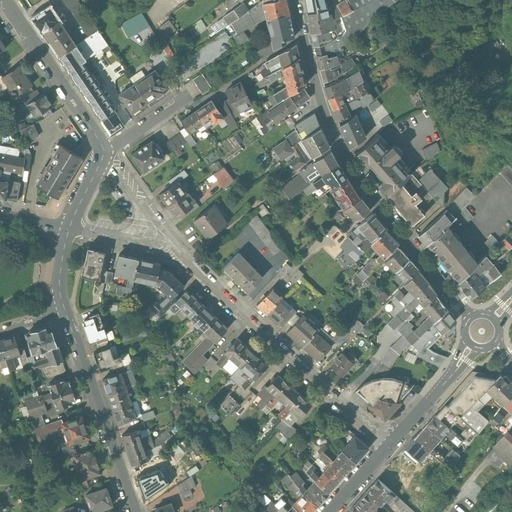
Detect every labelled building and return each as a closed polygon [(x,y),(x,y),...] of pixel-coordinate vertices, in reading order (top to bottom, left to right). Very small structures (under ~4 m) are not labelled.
[(82,6),(77,0),(63,0),(72,13),(73,13),(82,6)] [(264,0),(263,1),(262,2),(266,18),(266,22),(289,16),(286,4),(285,0),(264,0)] [(323,0),(305,0),(306,6),(308,13),(325,10),(323,0)] [(337,40),(324,45),(314,47),(315,52),(316,56),(326,53),(338,48),(354,39),(373,18),(399,0),(345,0),(336,5),(338,8),(331,12),(334,20),(341,17),(345,31),(341,38),(337,40)] [(248,12),(241,17),(247,24),(251,22),(256,16),(259,21),(266,18),(262,2),(248,12)] [(241,3),(223,18),(223,19),(228,26),(241,17),(248,12),(241,3)] [(97,30),(82,6),(73,13),(86,31),(85,32),(88,36),(94,33),(97,30)] [(50,8),(32,20),(41,34),(59,21),(50,8)] [(325,10),(308,13),(309,18),(310,23),(318,21),(318,19),(327,17),(325,10)] [(141,13),(120,24),(128,39),(150,28),(144,17),(141,13)] [(327,17),(318,19),(318,21),(310,23),(311,29),(312,34),(329,31),(327,24),(333,22),(331,15),(327,17)] [(289,16),(266,22),(271,43),(273,50),(286,43),(285,40),(294,38),(292,28),(289,16)] [(341,17),(333,22),(327,24),(329,31),(334,30),(337,37),(337,40),(341,38),(345,31),(341,17)] [(197,34),(207,28),(201,19),(191,25),(197,34)] [(228,26),(223,19),(219,22),(220,23),(217,26),(221,31),(228,26)] [(169,20),(160,27),(167,37),(176,30),(169,20)] [(76,45),(59,21),(41,34),(57,58),(76,45)] [(103,42),(97,30),(94,33),(100,44),(101,43),(103,47),(106,46),(103,42)] [(329,31),(312,34),(313,42),(314,47),(324,45),(324,42),(337,37),(334,30),(329,31)] [(243,34),(235,40),(240,47),(248,41),(243,34)] [(271,43),(258,52),(262,59),(271,52),(273,50),(271,43)] [(114,111),(82,63),(86,60),(76,45),(57,58),(110,136),(123,126),(114,111)] [(296,45),(263,63),(266,69),(279,61),(281,68),(299,58),(297,52),(296,45)] [(342,51),(336,54),(337,57),(338,60),(345,57),(342,51)] [(326,53),(316,56),(318,63),(320,70),(330,67),(339,63),(338,60),(337,57),(333,56),(327,58),(326,53)] [(281,68),(260,81),(263,86),(283,75),(284,82),(302,71),(300,65),(299,58),(281,68)] [(330,67),(320,70),(321,76),(323,83),(343,73),(355,66),(351,59),(340,65),(340,66),(330,70),(330,67)] [(19,67),(12,71),(9,72),(10,73),(2,78),(3,77),(10,87),(9,88),(15,97),(31,86),(19,67)] [(155,70),(134,85),(147,103),(156,97),(157,100),(164,95),(162,93),(163,92),(162,90),(166,87),(155,70)] [(286,87),(272,96),(277,103),(305,85),(304,78),(302,71),(284,82),(286,87)] [(348,77),(324,88),(326,94),(328,99),(352,88),(361,83),(364,81),(358,71),(348,77)] [(211,89),(201,74),(192,80),(202,95),(211,89)] [(240,83),(226,91),(232,103),(237,113),(251,106),(240,83)] [(361,83),(352,88),(328,99),(330,104),(333,110),(357,99),(367,93),(361,83)] [(134,85),(119,95),(121,97),(119,98),(122,102),(120,103),(123,107),(126,105),(132,114),(133,113),(134,115),(141,111),(139,109),(147,103),(134,85)] [(377,86),(369,92),(371,96),(380,90),(377,86)] [(303,88),(290,98),(297,108),(310,98),(307,93),(303,88)] [(37,90),(22,100),(26,106),(27,105),(26,105),(40,96),(37,90)] [(357,99),(333,110),(335,115),(338,122),(350,116),(347,110),(361,104),(362,106),(373,99),(371,96),(369,92),(367,93),(357,99)] [(382,95),(369,105),(375,113),(387,103),(382,95)] [(40,96),(26,105),(27,105),(35,117),(40,113),(41,114),(49,109),(48,106),(51,104),(45,96),(42,98),(40,96)] [(297,108),(290,98),(282,103),(290,113),(297,108)] [(219,113),(211,101),(195,112),(203,125),(206,129),(213,124),(214,125),(223,119),(224,119),(219,113)] [(232,103),(227,106),(227,107),(233,118),(239,116),(237,113),(232,103)] [(267,111),(262,103),(257,105),(262,115),(267,111)] [(290,113),(282,103),(276,108),(283,118),(290,113)] [(366,107),(340,127),(342,132),(344,137),(360,127),(358,125),(362,122),(364,124),(367,122),(365,120),(375,113),(369,105),(366,107)] [(233,118),(227,107),(219,113),(224,119),(223,119),(229,127),(235,123),(233,118)] [(283,118),(276,108),(269,113),(267,111),(262,115),(256,119),(260,124),(269,117),(274,124),(283,118)] [(195,112),(180,122),(187,133),(188,134),(189,134),(203,125),(195,112)] [(473,125),(467,118),(465,120),(461,115),(458,118),(461,123),(463,121),(469,128),(473,125)] [(270,123),(260,130),(264,135),(273,128),(270,123)] [(33,124),(20,131),(25,142),(39,136),(33,124)] [(302,124),(295,130),(298,135),(306,130),(302,124)] [(360,127),(344,137),(347,143),(350,150),(365,139),(360,127)] [(320,129),(301,140),(313,158),(329,148),(325,139),(320,129)] [(183,136),(181,133),(161,146),(167,155),(187,142),(183,136)] [(196,143),(189,134),(188,134),(187,133),(183,136),(187,142),(190,147),(196,143)] [(390,149),(378,135),(358,153),(367,164),(379,177),(383,181),(379,185),(389,195),(401,184),(401,183),(409,176),(394,159),(399,155),(392,147),(390,149)] [(297,156),(291,147),(285,140),(273,149),(281,160),(286,157),(290,161),(297,156)] [(152,141),(132,155),(144,172),(164,158),(152,141)] [(295,144),(291,147),(297,156),(290,161),(284,165),(292,174),(297,169),(306,163),(295,144)] [(435,144),(421,151),(426,162),(439,152),(435,144)] [(58,145),(52,155),(54,156),(36,186),(57,199),(82,159),(58,145)] [(330,151),(299,172),(301,175),(309,186),(323,176),(338,165),(334,158),(330,151)] [(30,155),(24,154),(23,159),(22,167),(29,169),(31,157),(30,155)] [(23,159),(0,155),(0,198),(15,202),(19,184),(10,182),(12,172),(21,174),(22,167),(23,159)] [(278,163),(268,169),(271,174),(281,167),(278,163)] [(511,168),(508,163),(500,170),(509,182),(511,179),(511,168)] [(338,165),(323,176),(313,184),(317,189),(325,183),(329,183),(333,189),(347,179),(343,173),(338,165)] [(223,188),(234,180),(224,166),(213,173),(223,188)] [(448,188),(431,170),(418,182),(425,189),(441,207),(443,206),(444,192),(448,188)] [(187,176),(183,171),(168,182),(171,186),(177,182),(177,183),(187,176)] [(409,176),(401,183),(410,195),(414,192),(417,195),(425,189),(418,182),(411,174),(409,176)] [(301,175),(281,189),(290,201),(307,188),(309,186),(301,175)] [(353,189),(347,179),(333,189),(331,190),(337,199),(336,200),(339,205),(341,204),(344,209),(345,209),(359,198),(353,189)] [(177,183),(177,182),(171,186),(159,194),(168,207),(184,196),(186,194),(177,183)] [(410,195),(401,183),(401,184),(389,195),(387,197),(393,205),(399,212),(405,219),(411,226),(424,216),(419,210),(420,209),(418,207),(418,208),(415,204),(421,199),(417,195),(414,192),(410,195)] [(309,186),(307,188),(311,193),(317,189),(313,184),(309,186)] [(325,195),(319,199),(322,204),(328,200),(325,195)] [(184,196),(168,207),(177,218),(196,204),(193,200),(189,203),(184,196)] [(359,198),(345,209),(344,209),(338,211),(336,209),(331,213),(336,220),(337,222),(340,219),(348,213),(355,222),(370,211),(365,205),(364,202),(360,198),(359,198)] [(262,206),(256,211),(263,220),(270,215),(262,206)] [(226,225),(212,207),(193,220),(208,239),(226,225)] [(465,209),(457,217),(464,226),(473,218),(465,209)] [(438,218),(418,236),(423,241),(426,246),(427,245),(441,233),(447,227),(455,219),(446,210),(438,218)] [(367,239),(362,241),(357,247),(364,253),(365,252),(370,247),(385,231),(386,230),(379,222),(373,214),(357,227),(367,239)] [(282,250),(256,217),(248,223),(274,257),(282,250)] [(348,230),(340,219),(337,222),(336,220),(332,225),(343,235),(348,230)] [(457,239),(455,241),(450,236),(453,234),(447,227),(441,233),(427,245),(430,250),(433,253),(434,251),(437,254),(435,256),(444,267),(447,271),(449,270),(452,272),(450,274),(457,283),(458,284),(471,270),(477,264),(472,258),(469,260),(469,259),(465,254),(468,252),(457,239)] [(333,233),(329,230),(324,235),(328,238),(333,233)] [(388,234),(385,231),(370,247),(379,256),(375,261),(379,265),(396,246),(398,244),(392,238),(388,234)] [(358,238),(356,239),(351,233),(346,238),(348,239),(357,247),(362,241),(358,238)] [(511,240),(507,236),(500,243),(507,250),(511,245),(511,240)] [(491,237),(483,245),(490,252),(498,245),(491,237)] [(357,247),(348,239),(341,248),(351,257),(344,265),(334,255),(328,261),(342,276),(347,271),(364,253),(357,247)] [(399,249),(396,246),(383,261),(387,266),(383,270),(381,271),(383,273),(387,277),(385,279),(387,282),(395,274),(409,260),(403,253),(399,249)] [(105,253),(90,250),(86,253),(81,277),(99,280),(105,253)] [(372,259),(365,252),(364,253),(347,271),(348,271),(335,286),(340,291),(353,277),(361,284),(379,265),(375,261),(375,260),(373,259),(372,259)] [(261,280),(238,255),(221,271),(245,296),(261,280)] [(138,260),(119,256),(114,276),(134,280),(137,264),(138,260)] [(501,274),(486,256),(477,264),(471,270),(485,287),(501,274)] [(409,260),(395,274),(403,281),(399,285),(402,287),(404,286),(419,270),(413,265),(412,264),(409,260)] [(152,263),(141,261),(140,265),(137,264),(134,280),(133,282),(154,287),(155,282),(158,282),(168,272),(151,267),(152,263)] [(287,264),(280,272),(285,277),(292,269),(287,264)] [(419,270),(404,286),(409,291),(404,296),(399,291),(393,297),(396,299),(400,303),(401,301),(403,303),(406,305),(428,283),(423,276),(421,275),(422,275),(419,271),(419,270)] [(471,270),(458,284),(457,283),(457,284),(463,292),(469,299),(485,287),(471,270)] [(299,271),(291,279),(296,284),(304,275),(299,271)] [(183,287),(168,272),(158,282),(162,286),(158,290),(166,297),(170,301),(171,300),(183,287)] [(381,275),(374,282),(380,289),(387,282),(385,279),(387,277),(383,273),(381,275)] [(113,275),(106,274),(104,284),(110,286),(113,275)] [(104,284),(98,283),(96,295),(101,297),(104,284)] [(406,305),(404,307),(409,313),(417,305),(418,301),(424,307),(435,296),(436,295),(432,289),(428,283),(406,305)] [(132,289),(112,285),(110,295),(130,299),(132,289)] [(272,289),(257,306),(268,315),(279,303),(282,299),(272,289)] [(188,295),(185,292),(174,303),(168,309),(174,315),(179,310),(189,319),(203,305),(190,293),(188,295)] [(424,307),(421,310),(429,317),(414,333),(413,332),(406,340),(411,346),(422,335),(447,310),(442,303),(439,300),(435,296),(424,307)] [(166,297),(159,304),(157,303),(150,311),(159,319),(168,309),(174,303),(171,300),(170,301),(166,297)] [(400,303),(396,299),(392,302),(398,308),(403,303),(401,301),(400,303)] [(279,303),(268,315),(278,324),(284,318),(289,312),(279,303)] [(203,305),(189,319),(193,323),(192,325),(196,329),(197,328),(202,333),(216,318),(203,305)] [(399,312),(397,314),(401,318),(399,320),(402,323),(411,314),(409,313),(404,307),(399,312)] [(292,309),(289,312),(284,318),(289,322),(297,313),(292,309)] [(447,310),(422,335),(428,341),(433,336),(432,335),(437,329),(442,334),(455,321),(455,320),(451,315),(447,310)] [(99,314),(92,317),(93,319),(85,322),(86,326),(83,327),(89,342),(94,340),(106,336),(99,314)] [(302,315),(287,333),(303,347),(315,334),(318,330),(311,324),(310,325),(306,321),(307,320),(302,315)] [(363,327),(353,317),(341,329),(351,334),(352,334),(355,335),(363,327)] [(216,318),(202,333),(214,344),(228,329),(216,318)] [(45,328),(29,333),(30,335),(26,336),(32,355),(45,350),(47,358),(50,366),(50,367),(63,363),(58,347),(56,348),(51,331),(47,333),(45,328)] [(341,329),(330,341),(333,344),(334,344),(338,348),(351,334),(341,329)] [(426,349),(442,334),(437,329),(432,335),(433,336),(428,341),(423,346),(424,347),(426,349)] [(204,340),(182,362),(194,374),(207,361),(202,356),(214,344),(202,333),(200,336),(204,340)] [(331,348),(315,334),(303,347),(318,362),(331,348)] [(411,346),(406,351),(417,354),(424,347),(423,346),(428,341),(422,335),(411,346)] [(106,336),(94,340),(96,346),(108,342),(109,342),(106,336)] [(15,337),(0,341),(6,360),(12,358),(17,357),(17,358),(20,358),(19,356),(20,356),(15,337)] [(252,354),(237,340),(224,355),(225,355),(229,359),(239,368),(252,354)] [(406,340),(398,348),(402,351),(402,350),(406,351),(411,346),(406,340)] [(108,342),(96,346),(98,352),(100,351),(110,348),(108,342)] [(110,348),(100,351),(100,352),(93,354),(96,363),(98,362),(100,367),(105,366),(105,367),(110,365),(120,361),(119,357),(112,359),(111,355),(116,354),(113,347),(110,348)] [(426,349),(424,347),(417,354),(415,356),(416,356),(440,368),(448,359),(430,353),(430,352),(426,349)] [(390,348),(380,362),(390,369),(399,355),(390,348)] [(413,364),(416,356),(415,356),(408,353),(405,360),(413,364)] [(252,354),(239,368),(254,381),(267,367),(252,354)] [(342,354),(330,367),(343,379),(355,366),(342,354)] [(225,355),(216,365),(221,369),(227,362),(226,362),(229,359),(225,355)] [(47,358),(35,362),(33,357),(27,359),(34,383),(44,380),(41,369),(50,366),(47,358)] [(12,358),(6,360),(8,367),(9,371),(15,369),(12,358)] [(6,360),(0,361),(0,368),(0,370),(8,367),(6,360)] [(120,361),(110,365),(112,371),(119,369),(123,367),(120,361)] [(123,367),(119,369),(120,374),(130,371),(132,370),(130,365),(123,367)] [(120,374),(102,380),(107,396),(126,389),(133,387),(135,386),(130,371),(120,374)] [(496,378),(472,373),(435,415),(449,428),(459,418),(470,406),(498,378),(496,378)] [(499,375),(496,378),(498,378),(470,406),(475,410),(481,403),(483,405),(492,396),(502,406),(511,393),(511,383),(505,377),(502,377),(499,375)] [(266,388),(257,397),(267,406),(275,396),(286,384),(278,376),(266,389),(266,388)] [(247,380),(246,379),(240,386),(245,390),(254,381),(249,377),(247,380)] [(393,379),(383,378),(372,380),(363,384),(355,391),(369,403),(372,399),(378,396),(382,400),(387,395),(394,397),(399,402),(410,389),(402,383),(393,379)] [(63,380),(48,385),(50,394),(42,397),(41,395),(34,398),(24,401),(24,402),(30,418),(41,415),(47,413),(44,405),(53,402),(56,410),(71,405),(70,401),(75,400),(70,382),(64,384),(63,380)] [(294,391),(286,384),(275,396),(279,400),(283,403),(294,391)] [(126,389),(107,396),(112,410),(131,404),(127,394),(126,389)] [(32,391),(21,396),(23,402),(24,402),(24,401),(34,398),(32,391)] [(294,391),(283,403),(287,407),(273,422),(277,426),(302,398),(294,391)] [(511,393),(502,406),(511,414),(498,430),(503,435),(507,431),(511,424),(511,393)] [(239,406),(235,411),(240,417),(256,398),(251,394),(239,406)] [(382,400),(378,396),(372,399),(369,403),(367,404),(385,420),(400,403),(399,402),(394,397),(387,395),(382,400)] [(267,406),(262,411),(266,415),(279,400),(275,396),(267,406)] [(229,397),(220,407),(230,416),(235,411),(239,406),(229,397)] [(277,426),(275,428),(283,436),(292,427),(290,425),(298,416),(299,418),(310,405),(302,398),(277,426)] [(131,404),(112,410),(118,425),(141,417),(141,415),(136,402),(131,404)] [(475,410),(470,406),(459,418),(468,427),(477,434),(488,422),(475,410)] [(152,412),(141,415),(141,417),(143,423),(154,419),(152,412)] [(504,419),(496,412),(491,418),(496,421),(492,426),(494,427),(498,423),(499,424),(504,419)] [(41,415),(30,418),(26,419),(28,425),(39,422),(43,421),(41,415)] [(449,428),(435,415),(425,426),(440,439),(444,433),(452,440),(456,434),(449,428)] [(63,424),(66,434),(69,443),(69,444),(71,444),(77,442),(78,445),(88,441),(87,438),(88,438),(81,418),(63,424)] [(41,428),(34,430),(34,431),(38,443),(66,434),(63,424),(62,421),(41,428)] [(39,422),(28,425),(30,432),(34,431),(34,430),(41,428),(39,422)] [(440,439),(425,426),(413,439),(427,451),(433,456),(436,453),(435,452),(431,448),(437,442),(440,439)] [(292,427),(283,436),(288,440),(296,431),(292,427)] [(468,427),(459,437),(468,445),(477,434),(468,427)] [(335,429),(329,437),(333,441),(340,433),(335,429)] [(139,431),(122,436),(127,451),(152,443),(152,442),(150,436),(141,439),(139,433),(142,432),(141,430),(139,431)] [(511,436),(507,431),(503,435),(492,449),(510,466),(511,463),(511,436)] [(167,432),(152,442),(152,443),(154,449),(171,438),(167,432)] [(459,437),(456,434),(452,440),(455,443),(454,444),(463,452),(468,445),(459,437)] [(354,435),(344,447),(341,442),(337,439),(333,443),(342,451),(355,462),(368,448),(354,435)] [(427,451),(413,439),(401,452),(415,465),(418,460),(421,463),(426,458),(423,455),(427,451)] [(69,443),(63,445),(66,453),(73,451),(71,444),(69,444),(69,443)] [(152,443),(127,451),(132,466),(149,460),(146,452),(154,449),(152,443)] [(330,446),(324,453),(328,456),(332,451),(334,450),(330,446)] [(93,448),(72,455),(72,457),(70,457),(76,474),(74,475),(77,482),(102,474),(93,448)] [(452,449),(444,458),(436,451),(435,452),(436,453),(433,456),(448,470),(459,456),(452,449)] [(342,451),(337,456),(332,451),(328,456),(333,461),(346,473),(355,462),(342,451)] [(328,456),(324,453),(316,461),(318,463),(320,461),(322,463),(323,461),(329,466),(333,461),(328,456)] [(346,473),(333,461),(329,466),(324,471),(337,483),(346,473)] [(322,473),(313,465),(309,470),(306,473),(308,475),(313,480),(313,481),(315,482),(328,493),(337,483),(324,471),(322,473)] [(164,468),(137,478),(144,500),(172,481),(164,468)] [(181,468),(173,473),(179,482),(187,477),(181,468)] [(306,473),(302,468),(298,470),(306,479),(313,480),(308,475),(306,473)] [(315,482),(310,488),(296,473),(290,478),(304,494),(317,506),(328,493),(315,482)] [(191,476),(177,486),(182,499),(191,495),(189,489),(195,487),(191,476)] [(311,511),(317,506),(304,494),(290,478),(289,476),(283,481),(299,499),(297,502),(293,506),(299,511),(311,511)] [(392,493),(377,480),(366,493),(380,506),(385,501),(388,504),(393,498),(390,495),(392,493)] [(85,481),(70,486),(73,493),(88,488),(85,481)] [(106,487),(84,495),(89,511),(96,511),(112,507),(106,487)] [(297,502),(290,493),(286,497),(293,507),(293,506),(297,502)] [(380,506),(366,493),(357,502),(368,511),(378,511),(377,511),(376,511),(375,508),(376,507),(378,508),(381,506),(380,506)] [(293,507),(288,511),(282,506),(285,503),(283,501),(284,500),(282,498),(275,505),(279,509),(277,510),(278,511),(299,511),(293,506),(293,507)] [(399,499),(394,504),(400,509),(405,504),(399,499)] [(368,511),(357,502),(348,511),(368,511)]
